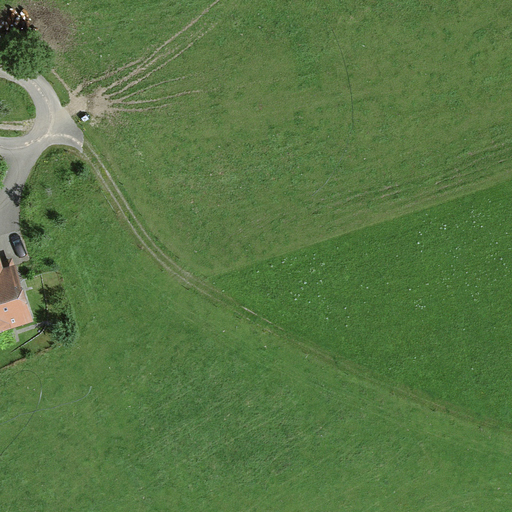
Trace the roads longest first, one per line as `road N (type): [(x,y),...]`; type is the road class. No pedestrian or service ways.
road 1 (track): [(511,433),(369,380),(193,283),(156,253),(94,160),(49,128)]
road 2 (residential): [(0,227),(49,128),(51,108),(35,81),(0,62)]
